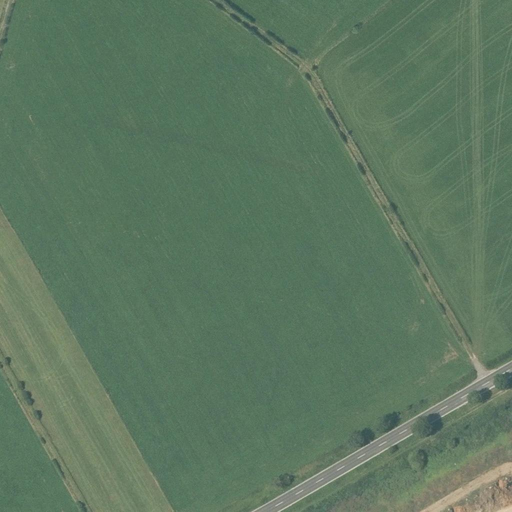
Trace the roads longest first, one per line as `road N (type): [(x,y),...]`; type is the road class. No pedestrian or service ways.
road 1 (track): [(488,381),(309,68),(219,0)]
road 2 (secondary): [(511,367),(262,511)]
road 3 (track): [(511,386),(294,511)]
road 4 (track): [(84,511),(0,358)]
